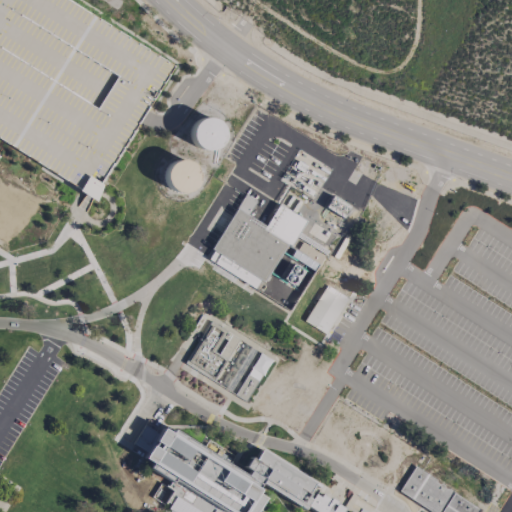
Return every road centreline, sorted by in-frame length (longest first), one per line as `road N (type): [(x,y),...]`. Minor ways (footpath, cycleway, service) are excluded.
road 1 (tertiary): [(227,50),(335,110),(511,176)]
road 2 (track): [(417,0),(399,60),(375,67),(251,0)]
